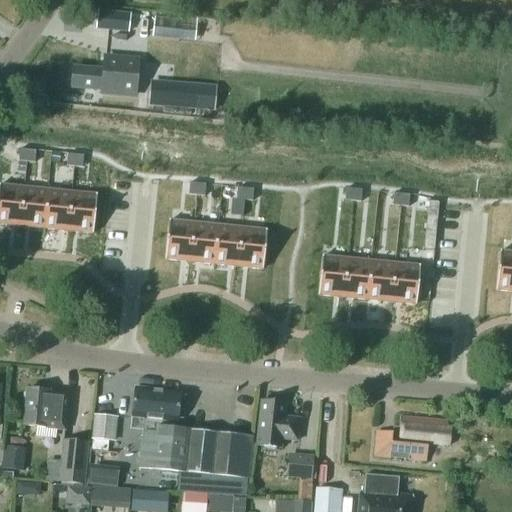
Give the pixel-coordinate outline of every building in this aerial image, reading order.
[(128,33),(130,15),(98,12),(96,29),(128,33)] [(153,33),(178,36),(180,22),(155,19),(153,33)] [(87,70),(71,68),(70,88),(102,91),(102,94),(133,96),(136,61),(104,58),(103,70),(87,69),(87,70)] [(149,106),(197,110),(199,90),(151,86),(149,106)] [(19,150),(18,162),(26,163),(27,151),(19,150)] [(27,151),(26,163),(34,164),(35,152),(27,151)] [(67,155),(66,167),(74,168),(75,156),(67,155)] [(75,156),(74,168),(82,168),(83,156),(75,156)] [(110,165),(108,200),(128,200),(129,165),(110,165)] [(189,183),(188,196),(196,196),(197,184),(189,183)] [(197,184),(196,196),(204,197),(205,185),(197,184)] [(0,186),(0,225),(20,227),(24,189),(0,186)] [(237,188),(236,200),(244,201),(245,189),(237,188)] [(24,189),(20,227),(44,230),(48,191),(24,189)] [(245,189),(244,201),(252,202),(253,190),(245,189)] [(346,189),(344,201),(352,202),(354,190),(346,189)] [(354,190),(352,202),(360,203),(362,191),(354,190)] [(48,191),(44,230),(67,232),(71,193),(48,191)] [(71,193),(67,232),(93,235),(97,196),(71,193)] [(393,194),(392,206),(400,207),(401,195),(393,194)] [(401,195),(400,207),(408,208),(409,196),(401,195)] [(429,203),(424,250),(434,251),(438,204),(429,203)] [(168,222),(164,260),(189,263),(193,224),(168,222)] [(193,224),(189,263),(213,265),(217,227),(193,224)] [(142,251),(143,228),(125,227),(124,250),(142,251)] [(217,227),(213,265),(237,268),(241,229),(217,227)] [(241,229),(237,268),(262,270),(266,232),(241,229)] [(511,253),(499,252),(495,291),(511,292),(511,253)] [(322,257),(318,296),(343,298),(347,260),(322,257)] [(347,260),(343,298),(367,301),(371,262),(347,260)] [(371,262),(367,301),(390,303),(394,265),(371,262)] [(394,265),(390,303),(416,306),(420,267),(394,265)] [(140,273),(140,307),(195,308),(195,274),(140,273)] [(276,315),(277,283),(223,282),(222,314),(276,315)] [(511,303),(467,303),(467,337),(511,337),(511,303)] [(135,388),(132,419),(144,420),(138,469),(247,481),(252,438),(173,430),(174,422),(178,422),(181,393),(135,388)] [(28,390),(24,427),(68,432),(72,395),(28,390)] [(259,403),(255,448),(279,450),(280,441),(295,442),(297,420),(280,419),(282,405),(259,403)] [(113,443),(115,420),(95,418),(93,442),(113,443)] [(377,434),(375,459),(425,463),(426,444),(449,446),(451,428),(441,428),(441,421),(400,418),(398,436),(377,434)] [(87,486),(91,445),(66,442),(62,484),(87,486)] [(4,473),(25,474),(26,450),(5,449),(4,473)] [(313,456),(288,454),(286,479),(311,481),(313,456)] [(411,511),(413,497),(397,496),(398,479),(364,477),(363,494),(359,494),(358,511),(411,511)] [(23,495),(24,483),(16,483),(16,495),(23,495)] [(142,511),(166,511),(167,493),(132,491),(130,511),(142,511)] [(338,511),(340,493),(315,491),(313,511),(338,511)] [(244,511),(245,499),(233,499),(231,511),(244,511)] [(294,502),(293,511),(309,511),(310,503),(294,502)]
